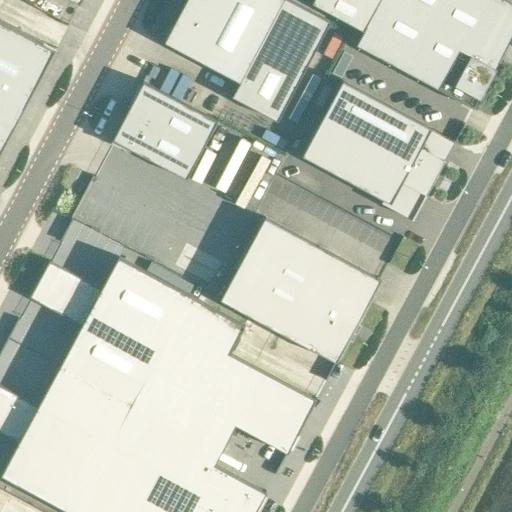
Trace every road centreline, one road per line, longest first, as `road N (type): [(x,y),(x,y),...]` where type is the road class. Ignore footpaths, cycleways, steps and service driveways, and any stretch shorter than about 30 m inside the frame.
road 1 (unclassified): [(511,126),(302,511)]
road 2 (tertiary): [(511,195),(340,511)]
road 3 (unclassified): [(132,0),(0,249)]
